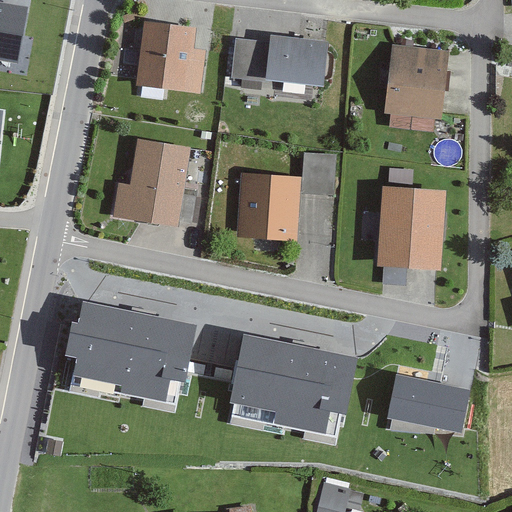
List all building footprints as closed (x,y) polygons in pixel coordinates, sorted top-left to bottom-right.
[(29,7),(0,2),(0,59),(19,63),(29,7)] [(194,30),(142,27),(139,87),(199,90),(201,53),(193,53),(194,30)] [(327,45),(234,40),(232,84),(325,89),(327,45)] [(446,51),(392,46),(386,115),(440,120),(446,51)] [(137,144),(133,187),(117,185),(113,220),(192,228),(195,198),(183,197),(187,149),(137,144)] [(238,232),(298,236),(300,194),(332,196),(334,157),(304,155),(303,180),(241,176),(238,232)] [(444,194),(382,191),(379,268),(440,271),(444,194)] [(198,329),(82,303),(64,385),(180,411),(198,329)] [(359,363),(243,337),(225,419),(341,445),(359,363)] [(471,393),(397,377),(388,421),(462,437),(471,393)] [(325,477),(317,511),(344,511),(351,482),(325,477)]
